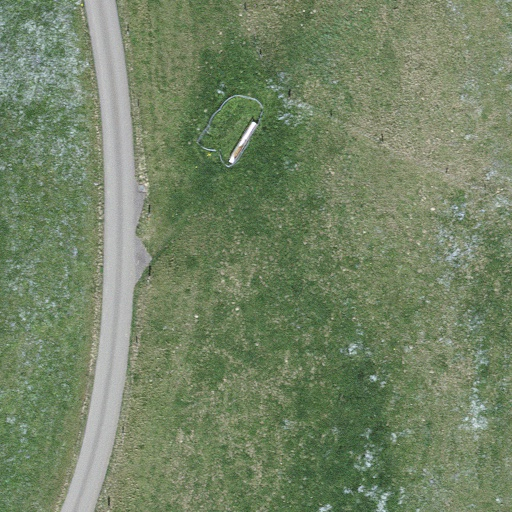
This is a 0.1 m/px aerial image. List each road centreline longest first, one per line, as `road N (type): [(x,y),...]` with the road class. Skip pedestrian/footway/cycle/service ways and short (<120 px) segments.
road 1 (track): [(99,0),(121,234),(106,398),(77,511)]
road 2 (track): [(118,272),(272,68),(295,0)]
